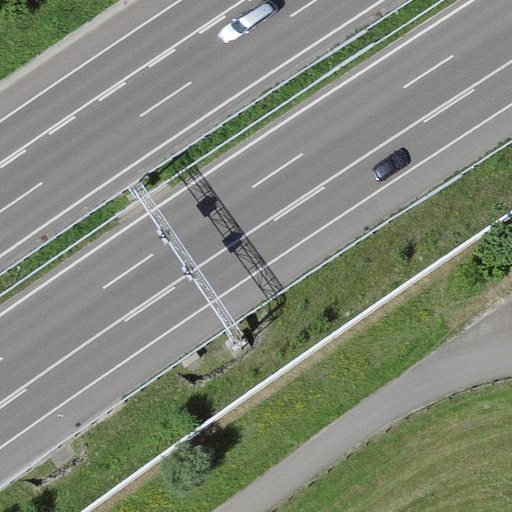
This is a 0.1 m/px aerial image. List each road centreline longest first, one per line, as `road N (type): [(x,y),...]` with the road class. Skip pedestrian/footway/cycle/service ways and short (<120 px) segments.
road 1 (motorway): [(0,384),(511,43)]
road 2 (motorway): [(287,0),(0,191)]
